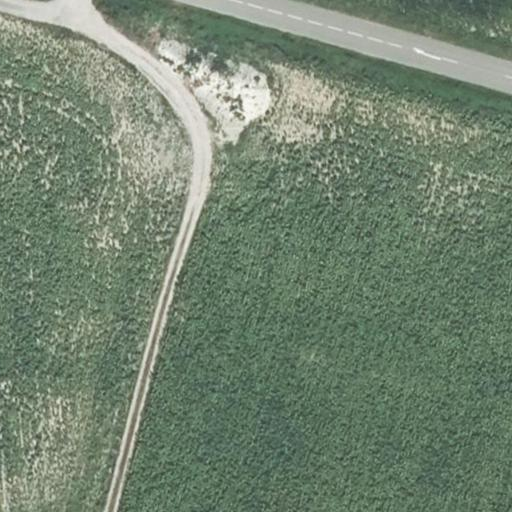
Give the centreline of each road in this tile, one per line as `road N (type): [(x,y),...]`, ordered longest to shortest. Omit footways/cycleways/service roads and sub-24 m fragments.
road 1 (track): [(75,19),(124,40),(175,79),(206,142),(204,178),(114,511)]
road 2 (tertiary): [(226,0),(511,79)]
